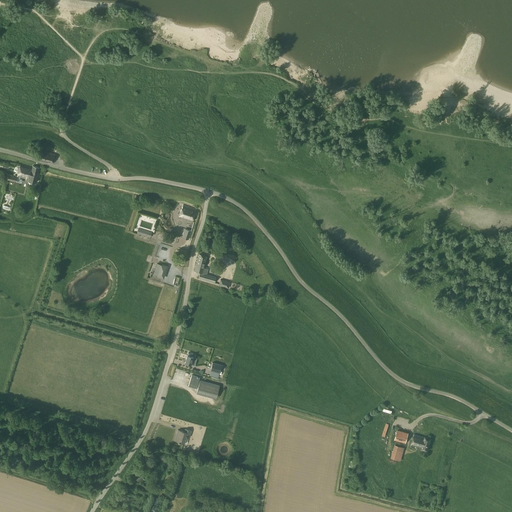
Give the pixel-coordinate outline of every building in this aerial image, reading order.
[(38,160),(48,162),(52,164),(55,154),(41,151),(38,160)] [(20,164),(17,176),(19,177),(21,177),(29,180),(28,181),(35,183),(38,170),(39,167),(33,165),(32,167),(20,164)] [(179,217),(192,222),(196,209),(183,205),(179,217)] [(185,228),(182,237),(188,239),(191,230),(185,228)] [(153,235),(140,231),(138,236),(151,240),(153,235)] [(194,271),(199,273),(198,278),(215,283),(216,277),(207,274),(208,269),(203,268),(207,256),(198,254),(194,271)] [(167,270),(157,267),(154,278),(164,281),(167,270)] [(220,279),(218,285),(228,288),(230,282),(220,279)] [(187,355),(185,363),(191,365),(191,364),(194,365),(195,362),(192,361),(193,357),(193,354),(188,352),(187,355)] [(210,370),(219,372),(221,364),(212,362),(210,370)] [(196,393),(216,398),(219,385),(200,380),(196,393)] [(190,420),(188,427),(203,432),(205,425),(190,420)] [(174,441),(184,443),(186,436),(189,437),(191,430),(184,428),(183,431),(178,430),(174,441)] [(408,433),(397,430),(395,439),(405,442),(408,433)] [(425,437),(414,434),(411,445),(414,446),(414,445),(419,446),(418,447),(421,448),(421,449),(427,450),(431,438),(425,436),(425,437)] [(404,448),(395,445),(391,457),(400,460),(404,448)] [(139,471),(135,479),(140,482),(145,474),(139,471)] [(150,511),(158,511),(162,499),(155,497),(150,511)]
